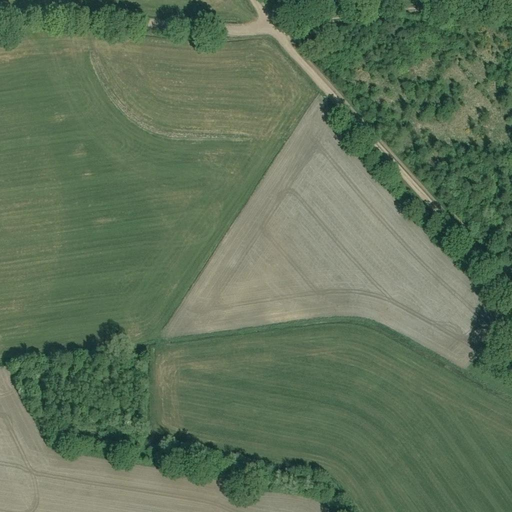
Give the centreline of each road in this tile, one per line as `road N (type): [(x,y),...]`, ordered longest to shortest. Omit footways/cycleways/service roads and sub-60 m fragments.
road 1 (track): [(511,287),(358,128),(252,0)]
road 2 (track): [(280,29),(0,19)]
road 3 (track): [(485,0),(280,29)]
